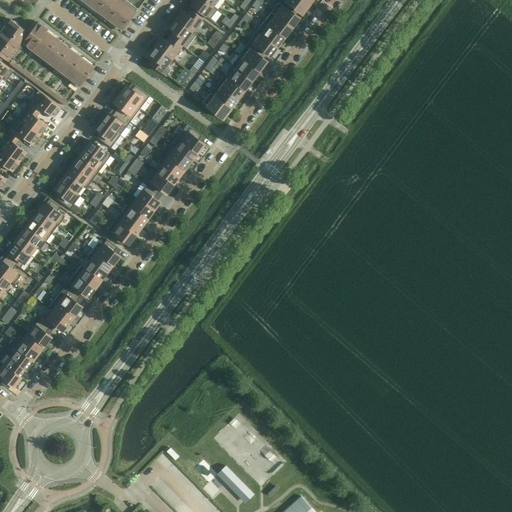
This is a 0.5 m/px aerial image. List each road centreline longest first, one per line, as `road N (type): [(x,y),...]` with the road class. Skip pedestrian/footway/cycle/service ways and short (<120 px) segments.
road 1 (tertiary): [(75,427),(400,0)]
road 2 (residential): [(333,0),(15,413)]
road 3 (residential): [(0,222),(123,59)]
